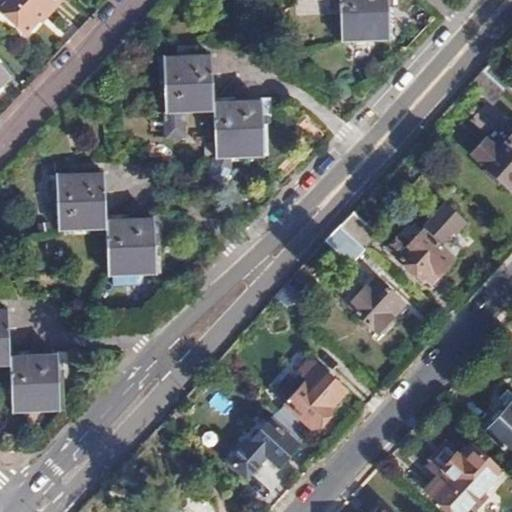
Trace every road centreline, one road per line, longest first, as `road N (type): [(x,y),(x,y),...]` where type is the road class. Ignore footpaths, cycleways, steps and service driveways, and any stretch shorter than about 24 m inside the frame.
road 1 (tertiary): [(267,274),(511,0)]
road 2 (tertiary): [(480,0),(247,256)]
road 3 (residential): [(297,511),(511,282)]
road 4 (residential): [(158,0),(0,179)]
road 5 (tertiary): [(159,351),(4,511)]
road 6 (tertiary): [(49,511),(180,370)]
road 7 (tertiary): [(180,370),(267,274)]
road 8 (tertiary): [(247,256),(159,351)]
